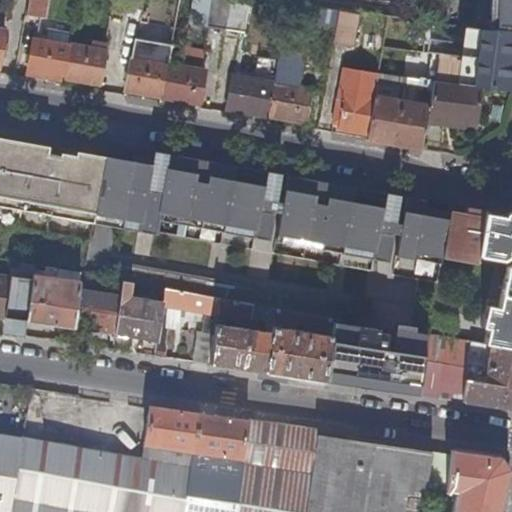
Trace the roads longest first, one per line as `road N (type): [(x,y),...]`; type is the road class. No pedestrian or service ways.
road 1 (residential): [(511,196),(0,101)]
road 2 (residential): [(0,360),(511,434)]
